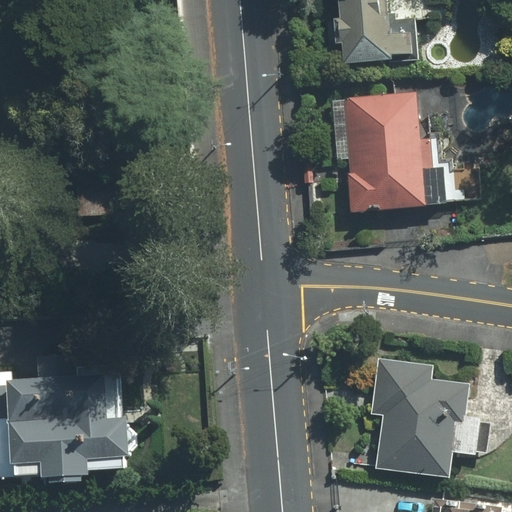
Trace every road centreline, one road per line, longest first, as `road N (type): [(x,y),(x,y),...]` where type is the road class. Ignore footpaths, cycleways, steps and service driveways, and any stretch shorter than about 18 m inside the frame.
road 1 (secondary): [(241,0),(266,290)]
road 2 (residential): [(266,290),(362,285),(511,306)]
road 3 (secondary): [(266,290),(284,511)]
